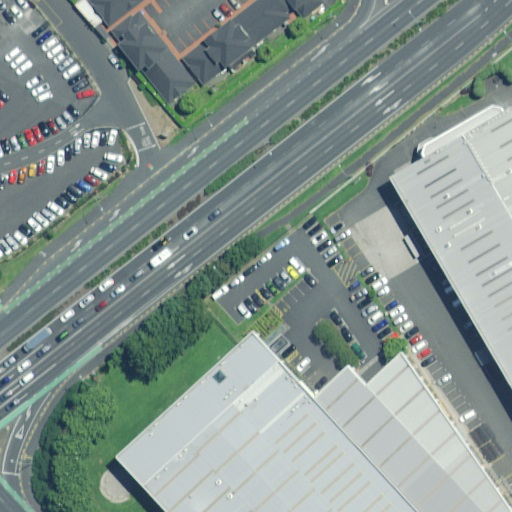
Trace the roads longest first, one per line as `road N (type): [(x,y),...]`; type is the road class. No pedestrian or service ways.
road 1 (primary): [(498,0),(64,353)]
road 2 (primary): [(0,334),(343,61)]
road 3 (secondary): [(64,353),(11,453),(10,511)]
